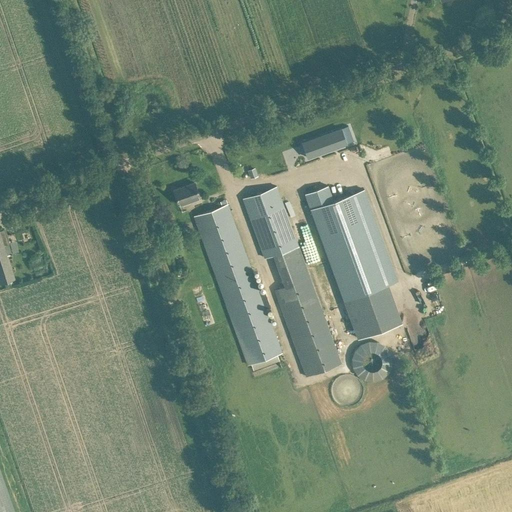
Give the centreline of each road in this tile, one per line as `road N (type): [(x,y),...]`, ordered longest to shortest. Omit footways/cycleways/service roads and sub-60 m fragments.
road 1 (unclassified): [(0,206),(511,28)]
road 2 (track): [(63,0),(239,511)]
